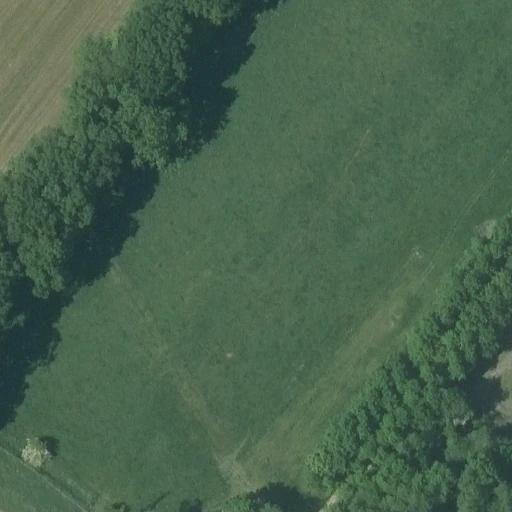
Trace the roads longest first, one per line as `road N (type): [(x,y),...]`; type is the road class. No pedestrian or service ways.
road 1 (track): [(0,270),(196,0)]
road 2 (track): [(511,273),(340,511)]
